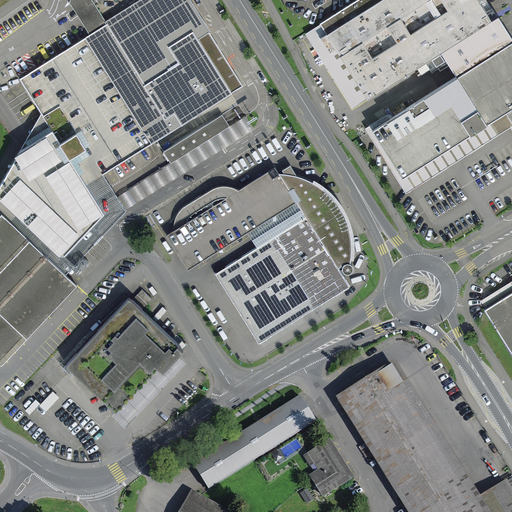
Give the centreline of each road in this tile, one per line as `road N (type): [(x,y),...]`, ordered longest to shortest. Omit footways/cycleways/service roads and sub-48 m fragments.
road 1 (residential): [(0,102),(69,212),(153,261),(237,396)]
road 2 (tertiary): [(404,268),(240,0)]
road 3 (tertiary): [(398,303),(237,396)]
road 4 (tertiary): [(237,396),(97,481)]
road 5 (tertiary): [(435,311),(511,429)]
